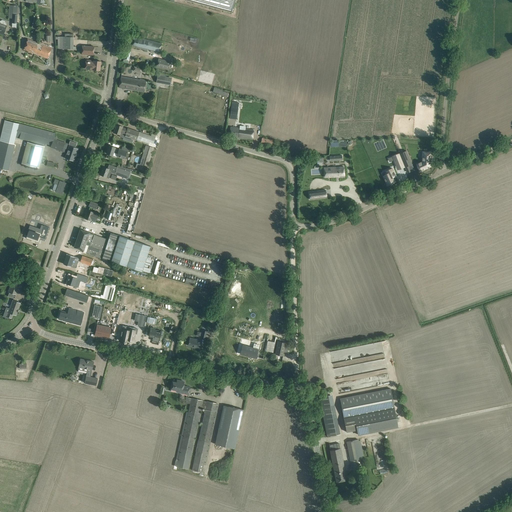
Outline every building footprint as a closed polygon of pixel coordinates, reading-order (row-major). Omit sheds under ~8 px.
[(186,0),(232,12),(234,0),(186,0)] [(12,27),(16,27),(18,6),(9,5),(8,18),(12,18),(12,27)] [(65,33),(65,37),(55,37),(55,39),(58,39),(58,48),(73,48),(73,37),(73,34),(65,33)] [(134,36),(131,47),(147,50),(147,49),(150,50),(150,51),(159,54),(162,43),(134,36)] [(24,49),(35,53),(39,43),(27,39),(24,49)] [(39,43),(35,53),(48,58),(51,48),(39,43)] [(94,46),(82,46),(82,54),(93,55),(94,46)] [(156,67),(169,70),(171,61),(158,58),(156,67)] [(93,61),(86,60),(85,69),(93,69),(93,70),(100,70),(101,61),(94,61),(93,61)] [(170,85),(172,77),(157,75),(156,82),(170,85)] [(119,88),(132,90),(134,79),(121,76),(119,88)] [(134,79),(132,90),(144,92),(146,81),(140,80),(134,79)] [(239,101),(232,100),(230,119),(237,119),(239,101)] [(0,168),(9,171),(15,144),(14,144),(15,137),(27,140),(45,145),(45,144),(51,145),(53,139),(55,133),(19,124),(4,120),(0,138),(0,168)] [(114,132),(120,134),(120,137),(123,138),(125,136),(137,140),(149,144),(149,142),(153,143),(156,135),(152,134),(151,136),(127,128),(127,129),(122,127),(123,126),(116,124),(114,132)] [(254,130),(230,127),(229,136),(252,140),(254,130)] [(263,138),(262,138),(261,142),(272,145),(273,140),(264,138),(265,137),(263,137),(263,138)] [(67,144),(53,139),(53,140),(51,145),(50,147),(64,152),(64,151),(62,150),(64,143),(67,144)] [(69,145),(65,158),(73,161),(75,156),(75,157),(76,153),(78,148),(75,147),(77,143),(70,141),(69,145)] [(27,142),(22,163),(39,168),(45,146),(27,142)] [(109,145),(106,153),(113,156),(114,153),(118,154),(117,156),(125,158),(128,149),(122,147),(121,150),(119,149),(119,150),(115,148),(109,145)] [(146,145),(140,164),(137,163),(136,168),(138,169),(146,172),(153,148),(146,145)] [(407,151),(400,153),(405,167),(412,164),(407,151)] [(423,161),(417,164),(420,171),(430,167),(430,157),(431,157),(430,151),(423,151),(423,161)] [(399,154),(393,156),(394,160),(396,165),(402,162),(399,154)] [(103,167),(100,175),(105,176),(106,177),(109,178),(111,173),(115,174),(128,179),(132,169),(123,167),(118,165),(117,167),(109,164),(107,168),(103,167)] [(340,176),(340,178),(344,178),(343,166),(324,168),(324,177),(340,176)] [(393,169),(382,173),(388,185),(391,183),(391,184),(392,184),(391,183),(395,182),(393,177),(396,175),(393,169)] [(54,183),(58,185),(56,192),(62,194),(66,183),(55,179),(54,183)] [(326,197),(325,190),(309,192),(309,199),(326,197)] [(87,210),(84,218),(95,222),(98,214),(87,210)] [(33,228),(30,237),(42,241),(44,236),(48,238),(52,226),(47,225),(44,232),(33,228)] [(80,229),(77,237),(82,238),(82,241),(85,242),(85,244),(86,245),(89,246),(99,249),(103,237),(80,229)] [(89,246),(87,254),(100,258),(100,257),(142,271),(142,270),(150,273),(155,256),(148,254),(151,245),(109,232),(106,239),(103,237),(99,249),(89,246)] [(83,252),(87,254),(89,246),(86,245),(85,244),(85,242),(82,241),(82,238),(77,237),(74,247),(79,249),(84,250),(83,252)] [(20,249),(13,267),(19,269),(26,252),(20,249)] [(67,254),(63,264),(71,266),(75,267),(76,263),(78,264),(79,261),(73,259),(74,256),(67,254)] [(90,265),(91,265),(94,266),(96,261),(93,259),(82,256),(80,262),(90,265)] [(70,275),(67,284),(73,286),(78,287),(80,281),(86,283),(88,277),(77,274),(76,277),(70,275)] [(15,294),(17,288),(18,289),(19,285),(11,282),(8,292),(15,294)] [(108,286),(105,299),(112,301),(115,288),(108,286)] [(65,295),(87,302),(89,296),(67,289),(65,295)] [(16,315),(21,303),(13,300),(8,313),(7,312),(5,316),(11,318),(13,314),(16,315)] [(124,303),(121,317),(132,319),(135,305),(124,303)] [(94,305),(92,317),(99,319),(102,307),(94,305)] [(81,325),(84,313),(73,310),(73,309),(71,308),(71,309),(69,308),(68,313),(61,311),(58,319),(81,325)] [(136,314),(134,320),(139,321),(138,325),(144,327),(146,316),(135,314),(136,314)] [(97,325),(94,335),(109,339),(111,328),(97,325)] [(122,330),(119,341),(124,342),(123,342),(125,342),(128,343),(129,340),(130,340),(134,341),(135,333),(136,334),(137,334),(138,329),(129,327),(129,331),(122,330)] [(149,335),(148,335),(153,336),(152,341),(153,339),(159,340),(158,342),(159,342),(160,336),(161,336),(160,336),(161,333),(160,333),(161,331),(162,331),(155,329),(155,328),(155,329),(151,328),(151,327),(150,327),(150,328),(150,329),(149,335)] [(194,348),(199,349),(201,340),(190,338),(188,345),(194,347),(194,348)] [(275,352),(276,341),(268,340),(268,346),(267,345),(266,351),(275,352)] [(275,354),(283,356),(286,343),(278,341),(275,354)] [(345,368),(346,376),(380,370),(380,374),(387,372),(383,346),(387,345),(386,341),(356,346),(357,350),(361,349),(363,356),(369,354),(371,363),(345,368)] [(243,350),(242,353),(255,357),(256,354),(257,354),(257,355),(258,350),(257,350),(258,345),(254,343),(253,349),(245,346),(244,350),(243,350)] [(332,362),(347,360),(345,349),(331,351),(332,362)] [(79,364),(78,368),(92,370),(93,367),(94,362),(80,359),(80,360),(79,361),(79,363),(79,364)] [(96,386),(98,379),(90,377),(91,372),(87,372),(84,383),(96,386)] [(183,386),(184,382),(177,380),(176,382),(172,381),(171,389),(180,391),(183,392),(183,393),(188,394),(190,387),(183,386)] [(390,389),(340,399),(346,432),(357,430),(358,436),(398,428),(390,389)] [(330,395),(319,397),(327,437),(338,434),(330,395)] [(178,460),(176,467),(184,468),(188,469),(195,439),(202,407),(206,408),(199,440),(192,470),(202,472),(203,465),(205,465),(210,442),(217,409),(218,404),(191,398),(187,397),(185,403),(190,404),(184,433),(183,437),(178,460)] [(243,409),(224,405),(215,444),(235,449),(243,409)] [(359,441),(358,439),(346,442),(352,470),(364,468),(362,460),(364,459),(361,440),(359,441)] [(345,472),(339,443),(329,445),(336,482),(345,480),(343,473),(345,472)]
